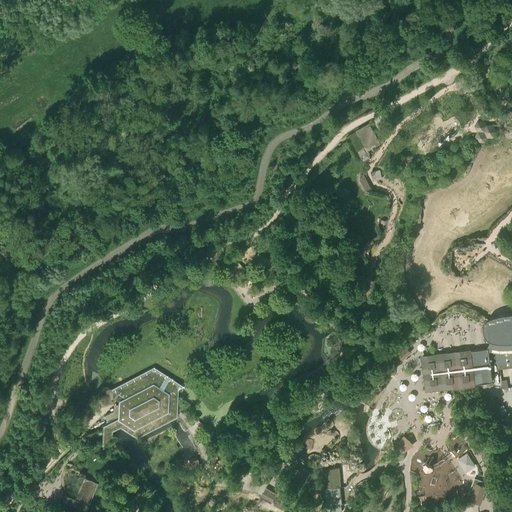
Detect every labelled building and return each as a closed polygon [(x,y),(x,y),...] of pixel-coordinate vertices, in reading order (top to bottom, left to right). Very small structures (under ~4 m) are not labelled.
[(476,117),(473,124),(477,128),(474,135),(479,140),(485,139),(486,134),(493,134),(497,128),(493,122),(487,122),(484,117),(479,117),(476,117)] [(380,143),(369,123),(355,131),(367,151),(380,143)] [(370,172),(372,179),(378,178),(382,178),(380,170),(375,171),(370,172)] [(292,283),(304,275),(299,268),(287,275),(292,283)] [(497,316),(494,317),(491,319),(489,320),(487,321),(486,322),(485,325),(483,328),(483,331),(484,334),(485,336),(488,338),(491,340),(488,345),(487,347),(489,346),(491,368),(511,365),(511,313),(507,314),(504,314),(499,315),(497,316)] [(483,379),(490,378),(486,350),(469,352),(469,351),(422,357),(426,389),(456,385),(458,385),(474,383),(474,381),(483,379)] [(153,366),(109,388),(123,397),(118,400),(118,404),(114,404),(113,410),(104,415),(108,422),(103,425),(102,433),(102,445),(112,440),(112,438),(112,431),(120,427),(177,411),(178,388),(184,385),(153,366)] [(317,370),(305,378),(311,385),(315,382),(317,383),(323,379),(322,377),(327,374),(322,366),(317,370)] [(270,411),(263,415),(267,421),(274,417),(270,411)] [(398,444),(408,453),(417,442),(408,433),(398,444)] [(321,470),(322,488),(339,486),(337,468),(321,470)] [(98,485),(83,479),(76,496),(80,497),(91,501),(98,485)] [(486,486),(476,482),(470,498),(480,502),(486,486)] [(265,487),(260,497),(271,502),(276,492),(265,487)] [(65,491),(63,497),(62,499),(75,504),(76,502),(78,498),(74,497),(75,495),(65,491)]
